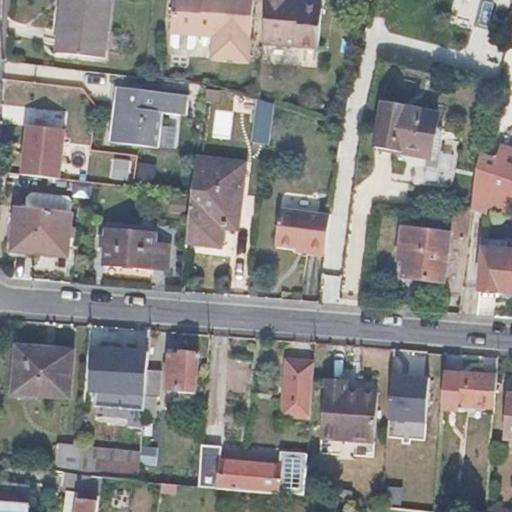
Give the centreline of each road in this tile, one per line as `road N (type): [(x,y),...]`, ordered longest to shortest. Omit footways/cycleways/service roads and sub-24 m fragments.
road 1 (residential): [(0,297),(511,339)]
road 2 (unknown): [(348,326),(365,190)]
